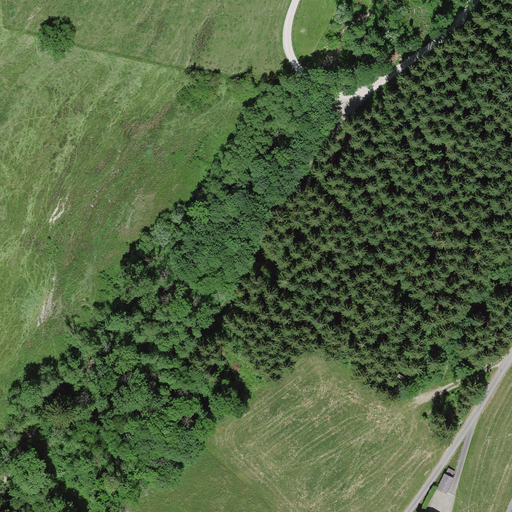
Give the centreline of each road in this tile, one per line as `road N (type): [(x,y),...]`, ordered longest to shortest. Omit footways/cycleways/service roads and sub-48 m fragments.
road 1 (track): [(474,0),(443,37),(346,93),(322,88),(293,60),(287,32),(295,0)]
road 2 (residential): [(408,511),(511,359)]
